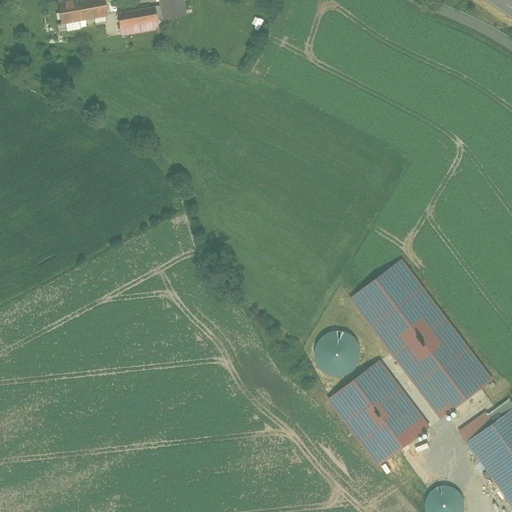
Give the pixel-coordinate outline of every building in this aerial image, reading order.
[(104,0),(63,0),(58,1),(62,23),(107,14),(104,0)] [(182,17),(179,0),(156,0),(160,21),(182,17)] [(158,27),(153,5),(113,14),(117,35),(158,27)] [(403,259),(347,292),(363,319),(372,314),(369,309),(375,305),(372,300),(401,283),(408,294),(419,287),(403,259)] [(323,374),(340,374),(357,365),(357,348),(348,331),(330,331),(313,340),(313,355),(323,374)] [(511,394),(459,429),(511,510),(511,394)] [(428,511),(463,511),(454,483),(422,493),(428,511)]
